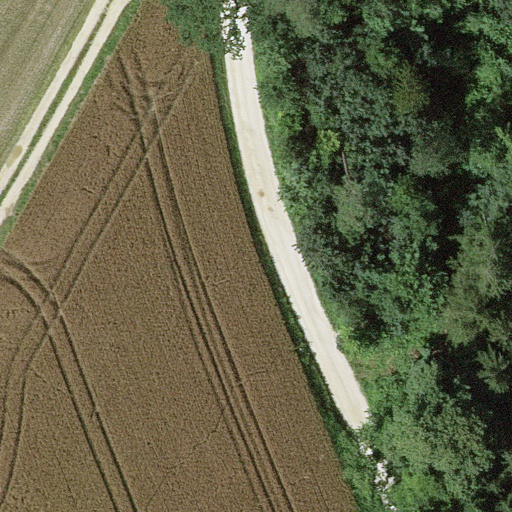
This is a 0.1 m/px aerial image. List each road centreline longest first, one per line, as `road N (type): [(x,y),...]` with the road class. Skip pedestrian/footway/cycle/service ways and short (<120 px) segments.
road 1 (track): [(401,511),(343,390),(259,155),(233,0)]
road 2 (track): [(0,205),(111,0)]
